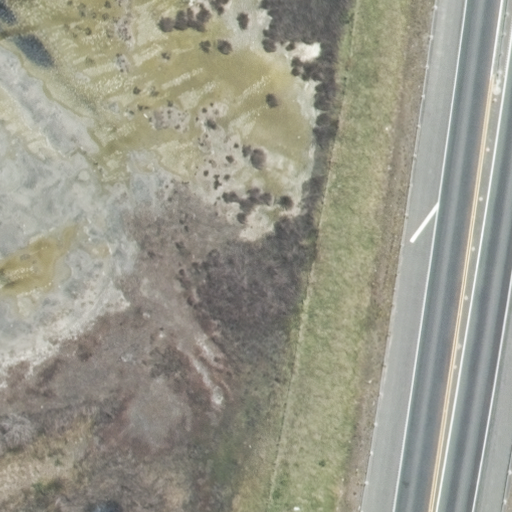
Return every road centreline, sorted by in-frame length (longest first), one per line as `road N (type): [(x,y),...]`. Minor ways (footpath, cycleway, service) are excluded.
road 1 (trunk): [(398,511),(478,0)]
road 2 (trunk): [(511,103),(452,511)]
